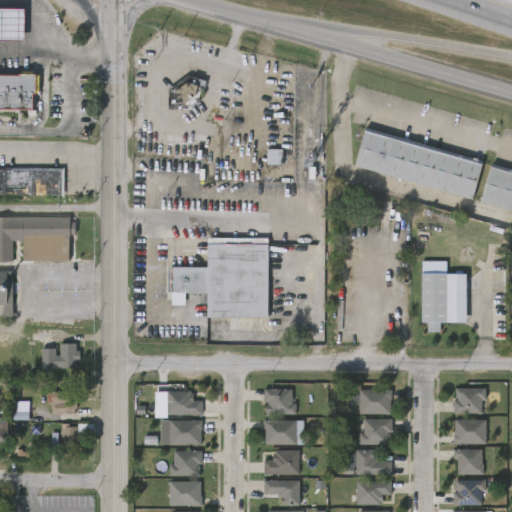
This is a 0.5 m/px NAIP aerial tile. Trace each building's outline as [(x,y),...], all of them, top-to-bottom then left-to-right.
[(0,40),(0,9),(21,9),(21,41),(0,40)] [(37,73),(36,92),(34,92),(34,108),(0,107),(0,73),(19,74),(19,72),(37,73)] [(207,81),(205,90),(202,90),(200,98),(202,101),(187,111),(171,111),(169,110),(169,90),(188,76),(207,81)] [(480,163),(470,199),(352,165),(362,129),(480,163)] [(271,174),(272,159),(256,159),(256,174),(271,174)] [(511,171),(511,209),(479,200),(489,165),(511,171)] [(0,166),(61,167),(61,195),(0,194),(0,166)] [(0,216),(68,216),(68,221),(73,221),(73,233),(68,233),(68,259),(21,260),(21,240),(10,240),(10,260),(0,260),(0,216)] [(269,239),(266,319),(208,319),(208,293),(169,293),(169,268),(209,268),(209,239),(269,239)] [(14,303),(14,319),(4,319),(4,306),(0,306),(0,271),(13,271),(14,303)] [(439,321),(439,331),(426,331),(426,322),(420,322),(420,272),(445,272),(445,321),(439,321)] [(77,344),(77,352),(82,352),(82,361),(77,361),(77,369),(57,368),(57,369),(42,369),(42,349),(56,349),(56,356),(60,356),(60,344),(77,344)] [(32,377),(68,376),(68,353),(48,354),(48,358),(31,358),(32,377)] [(485,388),(485,399),(480,399),(480,412),(452,413),(452,400),(457,400),(457,398),(455,398),(455,388),(485,388)] [(290,395),(290,403),(294,403),(294,414),(264,414),(264,404),(266,404),(266,402),(262,402),(262,389),(290,389),(290,395)] [(389,413),(357,413),(357,389),(390,389),(389,413)] [(75,413),(49,413),(49,391),(76,391),(75,413)] [(191,395),(194,395),(194,402),(202,402),(202,416),(168,416),(168,392),(191,392),(191,395)] [(475,398),(443,398),(443,423),(471,423),(471,409),(475,409),(475,398)] [(284,423),(283,399),(254,399),(254,424),(284,423)] [(381,400),(349,399),(349,423),(380,424),(381,400)] [(37,411),(42,411),(42,421),(66,420),(65,401),(36,402),(37,411)] [(191,425),(191,410),(182,410),(182,401),(157,401),(156,424),(191,425)] [(386,432),(386,434),(388,434),(388,444),(358,444),(358,433),(362,433),(362,419),(390,419),(390,432),(386,432)] [(484,444),(452,444),(453,419),(485,420),(484,444)] [(199,445),(159,444),(160,420),(201,420),(201,429),(199,429),(199,445)] [(294,427),(294,444),(263,444),(262,420),(294,420),(294,427)] [(19,421),(3,421),(3,430),(18,430),(19,421)] [(76,432),(78,433),(78,439),(76,439),(76,445),(59,445),(60,426),(75,427),(75,423),(92,423),(92,432),(76,432)] [(381,429),(349,428),(349,454),(379,454),(379,441),(381,441),(381,429)] [(475,429),(443,430),(443,454),(475,453),(475,429)] [(191,430),(151,430),(150,454),(191,454),(191,430)] [(51,456),(70,455),(69,442),(83,442),(83,433),(50,434),(51,456)] [(372,450),(372,458),(376,458),(376,461),(390,461),(390,475),(354,475),(354,449),(372,450)] [(480,449),(482,474),(456,474),(456,458),(452,458),(452,449),(480,449)] [(296,474),(261,474),(261,460),(270,460),(271,453),(273,453),(273,450),(296,450),(296,474)] [(198,466),(200,467),(200,477),(170,477),(170,466),(174,466),(174,451),(202,452),(202,464),(198,464),(198,466)] [(345,484),(381,485),(381,470),(363,470),(363,459),(345,459),(345,484)] [(446,467),(446,484),(472,484),(471,459),(443,459),(443,468),(446,467)] [(191,461),(162,460),(161,486),(189,486),(189,473),(191,473),(191,461)] [(253,483),(288,484),(289,461),(263,460),(263,470),(254,470),(253,483)] [(297,480),(297,506),(280,506),(280,498),(276,498),(276,494),(262,494),(262,480),(297,480)] [(484,480),(484,491),(480,491),(480,505),(452,505),(452,492),(456,492),(456,490),(455,490),(455,480),(484,480)] [(198,493),(198,496),(200,496),(200,505),(167,505),(167,481),(198,481),(198,493)] [(378,504),(354,504),(355,481),(390,481),(390,494),(381,494),(381,501),(378,501),(378,504)] [(288,511),(289,490),(254,490),(253,504),(271,504),(271,511),(288,511)]
